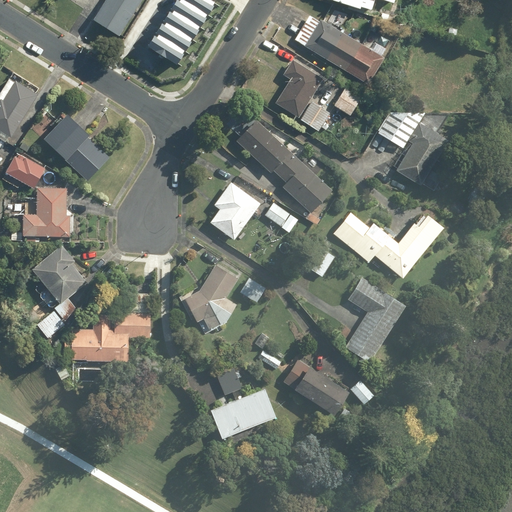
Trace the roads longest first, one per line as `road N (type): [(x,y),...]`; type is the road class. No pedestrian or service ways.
road 1 (residential): [(0,15),(183,129)]
road 2 (residential): [(183,129),(262,0)]
